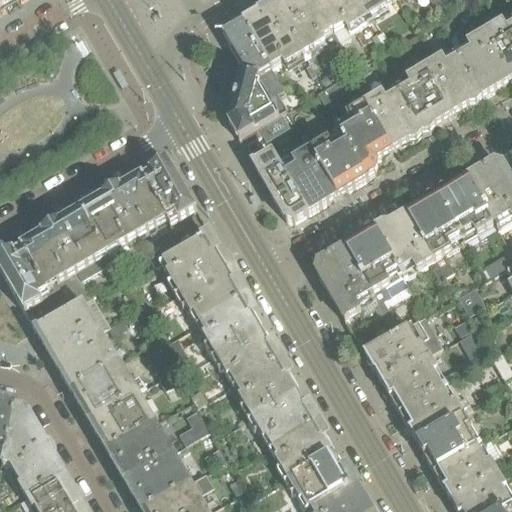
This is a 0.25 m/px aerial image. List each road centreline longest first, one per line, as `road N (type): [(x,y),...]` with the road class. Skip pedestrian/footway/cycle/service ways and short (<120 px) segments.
road 1 (residential): [(267,275),(503,130)]
road 2 (tertiary): [(406,511),(267,275)]
road 3 (residential): [(0,228),(179,122)]
road 4 (residential): [(108,511),(36,391),(0,377)]
road 5 (tertiary): [(267,275),(179,122)]
